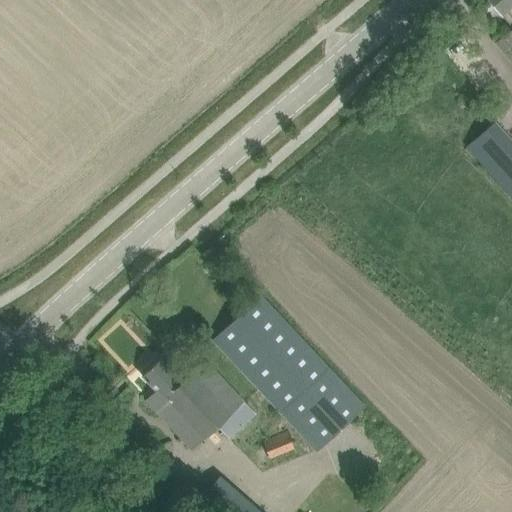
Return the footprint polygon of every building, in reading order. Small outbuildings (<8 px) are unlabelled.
[(511,28),(496,43),(509,58),(511,61),(511,0),(488,0),(511,27),(511,28)] [(467,146),(511,196),(511,140),(495,121),(467,146)] [(213,338),(226,353),(283,414),(294,427),(315,450),(361,407),(274,309),(260,294),(213,338)] [(254,412),(218,373),(204,358),(182,379),(161,356),(141,375),(155,390),(145,399),(192,449),(206,435),(215,428),(226,439),(254,412)] [(252,511),(216,480),(197,501),(208,511),(252,511)]
